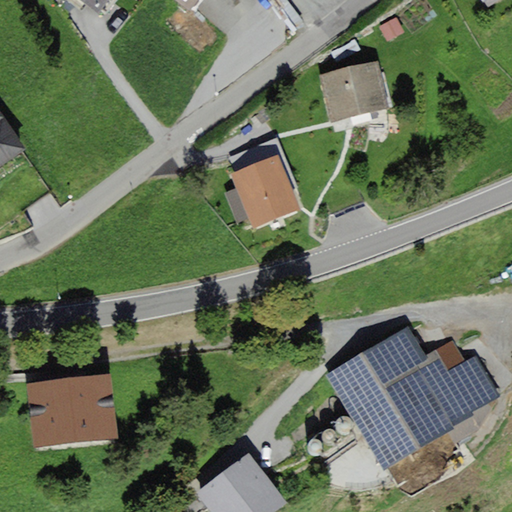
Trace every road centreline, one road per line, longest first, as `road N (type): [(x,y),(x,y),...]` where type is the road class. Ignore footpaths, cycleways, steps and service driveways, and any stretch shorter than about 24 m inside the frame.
road 1 (tertiary): [(511,185),(325,260),(198,295),(0,319)]
road 2 (residential): [(362,0),(40,239),(0,259)]
